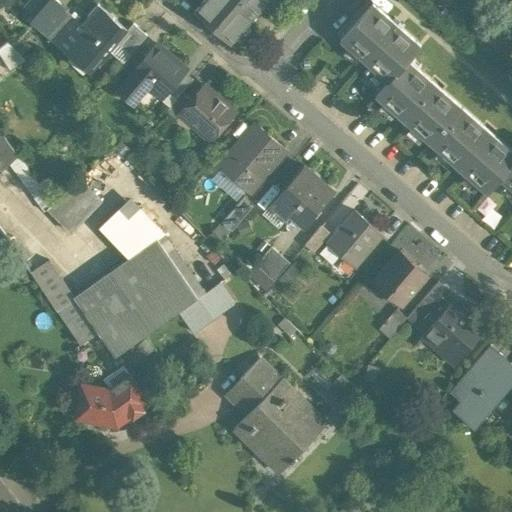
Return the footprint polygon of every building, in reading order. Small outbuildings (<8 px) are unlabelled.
[(126,29),(97,3),(80,22),(65,10),(66,9),(56,0),(45,0),(28,21),(65,54),(66,53),(84,69),(93,59),(97,63),(115,42),(128,54),(134,47),(146,34),(132,22),(126,29)] [(265,0),(202,0),(193,10),(228,42),(249,19),(251,21),(259,13),(256,11),(265,0)] [(391,21),(371,4),(339,41),(386,83),(406,61),(419,46),(399,28),(401,26),(393,18),(391,21)] [(6,40),(0,44),(0,59),(7,70),(26,59),(6,40)] [(185,69),(155,43),(144,56),(128,75),(116,89),(131,102),(147,84),(161,96),(183,71),(185,69)] [(128,54),(118,66),(128,75),(144,56),(134,47),(128,54)] [(511,162),(511,154),(406,61),(386,83),(374,96),(398,117),(396,120),(404,127),(406,124),(453,165),(450,168),(459,176),(461,173),(485,193),(498,179),(511,162)] [(183,71),(166,91),(175,98),(181,91),(192,79),(183,71)] [(234,111),(204,85),(190,100),(179,113),(179,114),(209,139),(234,111)] [(175,98),(164,111),(174,120),(179,114),(179,113),(190,100),(181,91),(175,98)] [(254,123),(218,166),(248,192),(285,150),(254,123)] [(0,166),(6,162),(16,155),(0,133),(0,166)] [(114,146),(78,178),(89,189),(124,156),(114,146)] [(51,203),(16,155),(6,162),(42,211),(45,209),(66,230),(98,198),(89,189),(78,178),(51,203)] [(511,162),(498,179),(511,190),(511,162)] [(302,166),(270,203),(286,217),(289,213),(304,225),(333,192),(302,166)] [(242,198),(221,221),(231,229),(251,206),(242,198)] [(156,236),(123,202),(98,227),(127,256),(156,236)] [(380,233),(353,210),(325,241),(353,265),(380,233)] [(319,225),(303,243),(312,251),(328,232),(319,225)] [(127,256),(72,294),(73,295),(55,308),(80,343),(98,330),(115,353),(177,310),(204,291),(162,231),(156,236),(127,256)] [(288,261),(270,245),(254,263),(273,279),(288,261)] [(426,273),(399,249),(372,279),(399,303),(426,273)] [(31,254),(22,260),(30,271),(39,265),(31,254)] [(39,265),(30,271),(55,308),(73,295),(72,294),(48,259),(39,265)] [(437,279),(421,297),(428,303),(431,305),(446,288),(437,279)] [(219,280),(204,291),(177,310),(195,329),(235,298),(219,280)] [(421,297),(405,316),(412,321),(428,303),(421,297)] [(469,314),(451,299),(421,335),(434,346),(439,340),(458,356),(485,324),(470,312),(469,314)] [(405,316),(394,306),(377,326),(388,335),(405,316)] [(511,362),(489,343),(449,389),(459,398),(451,407),(472,426),(507,387),(511,391),(511,402),(511,403),(511,362)] [(280,374),(258,353),(239,373),(261,394),(280,374)] [(128,372),(108,387),(82,382),(76,414),(116,421),(130,411),(131,413),(143,405),(141,403),(147,399),(128,372)] [(261,394),(239,373),(223,389),(245,410),(261,394)] [(321,414),(280,374),(261,394),(245,410),(233,423),(255,444),(259,440),(283,463),(290,456),(292,458),(295,454),(294,452),(313,432),(308,428),(321,414)] [(430,511),(416,498),(402,511),(430,511)]
